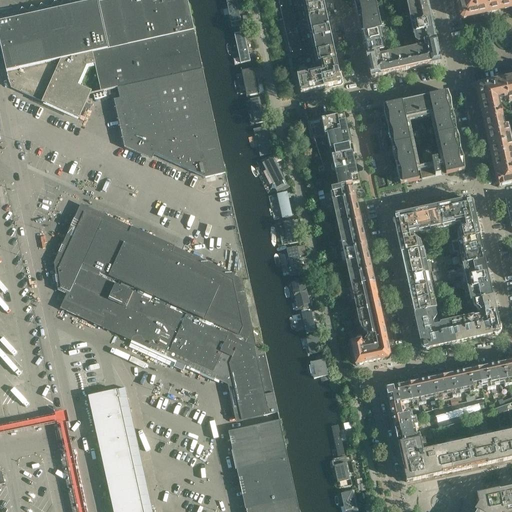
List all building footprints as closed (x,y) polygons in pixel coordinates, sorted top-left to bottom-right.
[(19,18),(85,4),(79,0),(72,0),(71,3),(66,0),(64,0),(61,5),(55,1),(51,7),(47,8),(41,4),(38,10),(32,6),(28,12),(22,9),(18,15),(19,18)] [(195,31),(187,0),(118,0),(128,45),(194,31),(195,31)] [(245,27),(239,0),(229,0),(235,29),(245,27)] [(294,10),(291,0),(280,0),(285,20),(295,17),(294,10)] [(375,8),(373,0),(353,0),(356,9),(366,7),(366,10),(375,8)] [(430,10),(427,0),(425,0),(408,4),(411,14),(430,10)] [(478,16),(474,0),(458,0),(462,16),(462,17),(464,19),(465,19),(478,16)] [(491,13),(488,0),(474,0),(478,16),(491,13)] [(503,9),(500,0),(488,0),(491,13),(496,12),(498,10),(503,9)] [(511,6),(511,0),(500,0),(503,9),(505,10),(508,9),(509,7),(511,6)] [(85,4),(19,18),(19,19),(19,17),(0,21),(0,48),(2,60),(4,60),(7,72),(61,60),(93,53),(95,65),(87,67),(78,86),(92,92),(91,93),(117,87),(108,50),(97,1),(85,4)] [(326,15),(325,9),(324,4),(307,8),(309,19),(326,15)] [(367,13),(366,10),(366,7),(356,9),(357,15),(367,13)] [(380,30),(375,8),(366,10),(367,13),(357,15),(361,34),(380,30)] [(432,19),(430,10),(411,14),(413,23),(432,19)] [(329,26),(326,15),(309,19),(312,30),(329,26)] [(296,22),(295,17),(285,20),(291,47),(301,45),(301,44),(299,33),(296,22)] [(434,29),(432,19),(413,23),(415,33),(434,29)] [(305,31),(302,20),(296,22),(299,33),(305,31)] [(331,37),(329,26),(312,30),(314,41),(331,37)] [(436,39),(434,29),(415,33),(417,42),(419,43),(424,42),(436,39)] [(382,40),(380,30),(361,34),(364,44),(382,40)] [(194,31),(128,45),(108,50),(117,87),(202,68),(194,31)] [(252,63),(245,32),(235,35),(241,65),(252,63)] [(333,48),(331,37),(314,41),(316,52),(333,48)] [(441,64),(436,39),(424,42),(425,47),(427,47),(431,66),(441,64)] [(384,49),(382,40),(364,44),(366,54),(379,51),(379,52),(382,51),(384,49)] [(310,53),(307,42),(301,44),(304,55),(310,53)] [(431,66),(427,47),(425,47),(417,49),(421,68),(431,66)] [(336,59),(333,48),(316,52),(319,62),(320,63),(321,63),(336,59)] [(421,68),(417,49),(407,51),(412,70),(421,68)] [(382,77),(377,58),(380,57),(379,52),(379,51),(366,54),(371,79),(382,77)] [(412,70),(407,51),(398,53),(402,72),(412,70)] [(92,92),(78,86),(87,67),(95,65),(93,53),(61,60),(43,101),(42,103),(46,105),(47,104),(65,112),(65,113),(78,120),(79,119),(91,93),(92,92)] [(402,72),(398,53),(388,55),(392,74),(402,72)] [(388,55),(380,57),(377,58),(382,77),(392,74),(388,55)] [(339,74),(336,59),(321,63),(323,71),(320,72),(322,78),(339,74)] [(43,101),(61,60),(7,72),(9,84),(14,86),(14,85),(17,86),(16,89),(43,101)] [(225,174),(202,68),(117,87),(120,99),(130,144),(205,178),(225,174)] [(253,68),(242,70),(247,97),(258,95),(253,68)] [(324,89),(322,78),(320,72),(309,74),(313,92),(324,89)] [(313,92),(309,74),(297,77),(301,94),(313,92)] [(341,82),(339,74),(322,78),(324,89),(338,86),(339,86),(339,85),(340,83),(341,83),(341,82)] [(509,98),(505,80),(493,83),(497,98),(502,97),(503,99),(509,98)] [(498,104),(497,98),(493,83),(480,86),(479,86),(477,88),(477,89),(478,89),(487,130),(503,127),(501,119),(503,119),(501,109),(499,110),(498,104)] [(452,112),(451,101),(448,93),(429,97),(433,116),(433,117),(452,112)] [(251,99),(256,125),(265,123),(259,97),(251,99)] [(433,116),(429,97),(402,103),(406,122),(433,116)] [(407,122),(406,122),(402,103),(383,107),(384,116),(388,127),(407,122)] [(456,132),(455,120),(452,112),(433,117),(438,136),(456,132)] [(355,154),(353,145),(353,144),(351,144),(345,115),(307,123),(311,140),(327,137),(338,187),(352,184),(352,185),(360,184),(353,155),(355,154)] [(411,142),(407,122),(388,127),(388,135),(392,146),(411,142)] [(511,156),(511,154),(509,141),(506,126),(503,127),(487,130),(493,161),(511,156)] [(253,129),(260,157),(271,154),(265,127),(253,129)] [(461,151),(459,140),(456,132),(438,136),(442,155),(461,151)] [(415,161),(411,142),(392,146),(393,154),(396,165),(415,161)] [(465,171),(464,159),(461,151),(442,155),(446,175),(465,171)] [(511,156),(493,161),(499,187),(511,184),(511,156)] [(275,157),(263,162),(276,194),(288,189),(275,157)] [(419,181),(415,161),(396,165),(397,174),(400,185),(419,181)] [(355,197),(352,185),(352,184),(338,187),(332,189),(335,201),(355,197)] [(292,218),(287,193),(276,195),(281,220),(292,218)] [(357,209),(355,197),(335,201),(337,213),(357,209)] [(476,221),(472,201),(471,200),(462,202),(464,213),(463,213),(465,224),(476,221)] [(466,227),(465,224),(463,213),(464,213),(462,202),(451,204),(456,225),(460,224),(461,228),(466,227)] [(456,225),(451,204),(439,207),(444,229),(449,228),(449,227),(456,225)] [(444,229),(439,207),(426,210),(430,231),(438,229),(438,231),(444,229)] [(360,221),(357,209),(337,213),(340,226),(360,221)] [(430,231),(426,210),(413,213),(418,233),(426,232),(426,233),(431,232),(430,231)] [(70,293),(83,265),(93,243),(91,242),(93,238),(95,238),(103,221),(84,213),(58,270),(60,289),(70,293)] [(418,233),(413,213),(403,215),(405,226),(406,226),(409,236),(410,240),(415,239),(414,234),(418,233)] [(409,236),(406,226),(405,226),(403,215),(394,217),(393,218),(398,239),(409,236)] [(283,222),(287,245),(299,243),(294,220),(283,222)] [(252,329),(242,280),(244,275),(237,272),(235,277),(174,249),(175,247),(132,227),(129,233),(103,221),(95,238),(93,238),(91,242),(93,243),(83,265),(248,340),(252,329)] [(363,234),(360,221),(340,226),(343,238),(363,234)] [(480,237),(476,221),(465,224),(466,227),(461,228),(459,232),(461,241),(480,237)] [(365,246),(363,234),(343,238),(345,250),(365,246)] [(420,250),(418,242),(418,241),(415,239),(410,240),(409,236),(398,239),(401,254),(420,250)] [(482,249),(480,237),(461,241),(460,241),(462,253),(482,249)] [(440,246),(439,238),(430,240),(432,247),(440,246)] [(301,276),(309,274),(303,245),(295,247),(301,276)] [(368,258),(365,246),(345,250),(348,263),(368,258)] [(485,261),(482,249),(462,253),(465,265),(485,261)] [(424,262),(421,250),(420,250),(401,254),(404,266),(424,262)] [(371,271),(368,258),(348,263),(351,275),(371,271)] [(487,273),(485,261),(465,265),(467,277),(487,273)] [(427,274),(424,262),(404,266),(407,278),(427,274)] [(170,353),(186,317),(257,349),(252,329),(248,340),(83,265),(70,293),(65,305),(82,313),(99,277),(116,285),(133,293),(151,301),(168,308),(152,344),(170,353)] [(374,283),(371,271),(351,275),(354,288),(374,283)] [(490,285),(487,273),(467,277),(470,289),(490,285)] [(429,286),(427,274),(407,278),(409,290),(429,286)] [(100,321),(116,285),(99,277),(82,313),(100,321)] [(298,311),(310,307),(304,279),(291,282),(298,311)] [(376,295),(374,283),(354,288),(356,300),(376,295)] [(117,328),(133,293),(116,285),(100,321),(117,328)] [(493,297),(490,285),(470,289),(473,301),(474,301),(493,297)] [(432,298),(429,286),(409,290),(412,302),(432,298)] [(134,336),(151,301),(133,293),(117,328),(134,336)] [(379,308),(378,302),(376,295),(356,300),(359,312),(379,308)] [(496,312),(493,297),(474,301),(476,310),(479,312),(484,311),(485,314),(496,312)] [(435,310),(432,298),(412,302),(414,314),(433,310),(435,310)] [(152,344),(168,308),(151,301),(134,336),(152,344)] [(382,320),(379,308),(359,312),(362,324),(363,324),(382,320)] [(433,322),(435,319),(433,310),(414,314),(418,329),(429,326),(428,324),(433,322)] [(305,335),(316,332),(311,311),(300,314),(305,335)] [(487,325),(485,314),(484,311),(479,312),(480,317),(476,318),(481,338),(491,336),(489,325),(487,325)] [(501,333),(496,312),(485,314),(487,325),(489,325),(491,336),(500,334),(501,333)] [(278,414),(265,353),(257,349),(186,317),(170,353),(222,376),(231,374),(242,421),(264,416),(278,414)] [(481,338),(476,318),(468,319),(468,318),(463,319),(464,320),(468,341),(481,338)] [(385,334),(382,320),(363,324),(364,331),(366,332),(366,334),(371,337),(385,334)] [(468,341),(464,320),(456,322),(456,320),(450,322),(455,344),(468,341)] [(443,347),(438,326),(434,327),(433,322),(428,324),(429,326),(431,338),(430,338),(432,349),(443,347)] [(455,344),(450,322),(445,323),(445,324),(438,326),(443,347),(455,344)] [(432,349),(430,338),(431,338),(429,326),(418,329),(422,350),(423,351),(432,349)] [(321,351),(317,334),(309,336),(313,353),(321,351)] [(389,356),(385,334),(371,337),(365,345),(369,363),(387,359),(389,356)] [(369,363),(365,345),(362,344),(352,346),(356,366),(369,363)] [(314,379),(328,376),(325,360),(310,363),(314,379)] [(509,386),(504,364),(495,366),(499,383),(504,382),(505,387),(509,386)] [(499,383),(495,366),(486,368),(491,390),(496,389),(494,384),(499,383)] [(491,390),(486,368),(478,369),(482,387),(486,386),(487,391),(491,390)] [(482,387),(478,369),(469,371),(474,394),(478,393),(477,388),(482,387)] [(474,394),(469,371),(461,373),(464,391),(469,390),(470,395),(474,394)] [(464,391),(461,373),(452,375),(457,398),(461,397),(460,392),(464,391)] [(457,398),(452,375),(443,377),(447,395),(451,394),(452,399),(457,398)] [(447,395),(443,377),(434,379),(439,401),(443,401),(442,396),(447,395)] [(439,401),(434,379),(426,381),(430,398),(434,398),(435,402),(439,401)] [(430,398),(426,381),(417,383),(422,405),(426,404),(425,400),(430,398)] [(422,405),(417,383),(408,385),(412,402),(417,401),(417,404),(420,406),(422,405)] [(412,402),(408,385),(396,387),(400,405),(403,407),(405,404),(412,402)] [(400,405),(396,387),(386,390),(390,407),(400,405)] [(97,440),(135,432),(126,389),(88,397),(97,440)] [(336,419),(330,389),(321,391),(327,421),(336,419)] [(457,423),(484,413),(485,413),(482,400),(435,410),(438,424),(439,429),(457,423)] [(410,415),(409,411),(406,411),(405,409),(403,407),(400,405),(390,407),(392,419),(410,415)] [(417,422),(416,419),(411,420),(410,415),(392,419),(394,427),(417,422)] [(299,511),(286,450),(279,421),(234,431),(251,511),(299,511)] [(414,432),(413,427),(418,426),(417,422),(394,427),(396,436),(414,432)] [(345,456),(338,425),(331,426),(337,457),(345,456)] [(97,440),(106,481),(144,473),(135,432),(97,440)] [(421,439),(420,435),(415,436),(414,432),(396,436),(398,444),(421,439)] [(456,511),(474,508),(480,511),(511,511),(511,432),(412,455),(424,511),(456,511)] [(332,459),(339,489),(353,486),(346,456),(332,459)] [(106,481),(113,511),(152,511),(144,473),(106,481)] [(344,511),(358,511),(354,491),(341,493),(344,511)]
